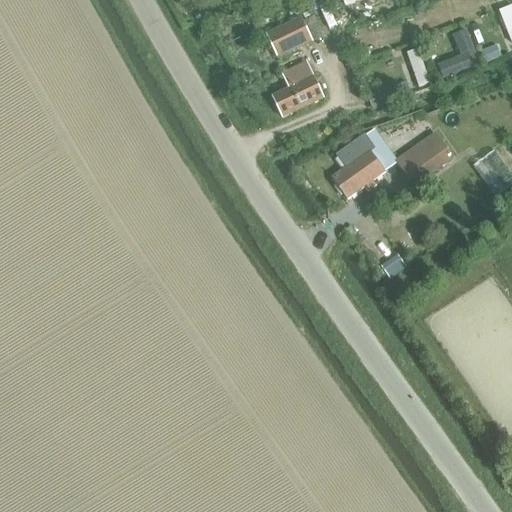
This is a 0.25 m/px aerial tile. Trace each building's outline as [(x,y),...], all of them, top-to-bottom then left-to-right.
[(511,39),(511,6),(501,10),(511,39)] [(308,16),(314,40),(322,38),(317,14),(308,16)] [(268,37),(279,61),(313,46),(302,22),(268,37)] [(443,81),(480,66),(466,33),(453,37),(460,58),(437,67),(443,81)] [(421,49),(409,53),(419,87),(431,84),(421,49)] [(274,100),(283,120),(322,101),(305,66),(283,77),(290,91),(274,100)] [(372,114),(394,106),(388,87),(366,95),(372,114)] [(397,92),(400,100),(410,96),(407,88),(397,92)] [(455,161),(435,134),(395,163),(414,190),(455,161)] [(347,171),(333,182),(347,201),(384,175),(370,155),(376,151),(365,136),(337,157),(347,171)] [(496,196),(511,186),(511,174),(497,151),(476,165),(496,196)]
